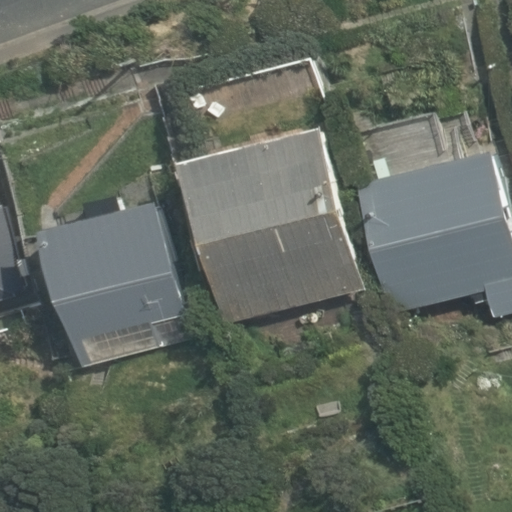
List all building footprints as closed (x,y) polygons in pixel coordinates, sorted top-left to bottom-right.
[(187,130),(337,91),(325,43),(175,81),(187,130)] [(195,157),(236,320),(377,285),(336,122),(195,157)] [(495,287),(502,316),(511,313),(511,184),(503,148),(368,182),(400,310),(495,287)] [(58,225),(92,365),(211,335),(202,300),(196,302),(170,198),(58,225)] [(0,344),(5,344),(0,326),(0,299),(29,292),(25,277),(30,276),(10,202),(1,204),(0,200),(0,344)]
